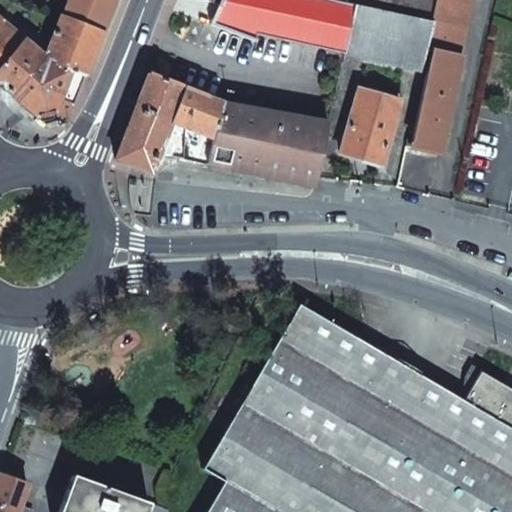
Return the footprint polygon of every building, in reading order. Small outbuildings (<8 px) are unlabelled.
[(65,0),(107,16),(112,0),(65,0)] [(206,0),(218,5),(211,23),(257,42),(258,36),(343,54),(354,6),(346,4),(326,0),(206,0)] [(346,0),(346,4),(354,6),(431,22),(436,0),(346,0)] [(436,0),(431,22),(431,24),(466,32),(473,0),(436,0)] [(354,6),(343,54),(421,70),(425,50),(431,24),(431,22),(354,6)] [(0,67),(0,87),(36,119),(51,114),(57,99),(68,71),(82,77),(100,31),(60,15),(51,41),(63,45),(56,65),(45,58),(24,41),(21,44),(19,43),(0,67)] [(0,67),(19,43),(1,27),(4,23),(0,19),(0,67)] [(466,32),(431,24),(425,50),(432,51),(411,143),(413,144),(432,148),(430,154),(439,156),(466,32)] [(82,77),(68,71),(57,99),(71,105),(82,77)] [(147,75),(114,158),(149,173),(155,158),(205,166),(217,104),(221,105),(222,102),(205,96),(204,98),(147,75)] [(338,156),(380,168),(399,101),(357,89),(338,156)] [(226,106),(221,105),(217,104),(205,166),(313,184),(327,124),(226,105),(226,106)] [(413,144),(411,143),(410,149),(430,154),(432,148),(413,144)] [(511,511),(511,391),(479,373),(462,401),(298,305),(199,469),(221,483),(206,511),(205,511),(511,511)] [(0,511),(31,511),(32,511),(18,507),(26,486),(0,475),(0,511)] [(166,511),(167,510),(72,476),(58,511),(166,511)]
